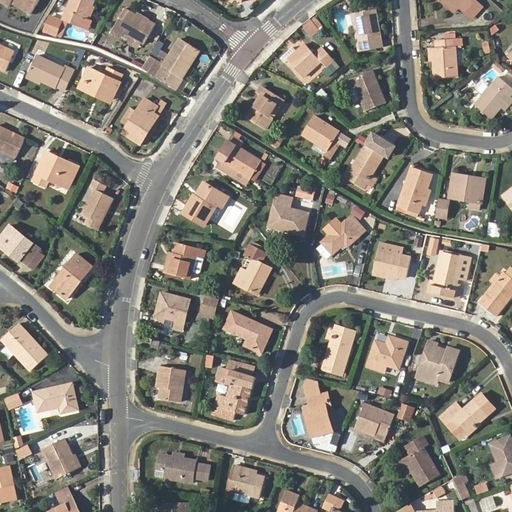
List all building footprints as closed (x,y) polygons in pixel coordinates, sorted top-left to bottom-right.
[(0,0),(10,5),(12,1),(32,13),(39,0),(0,0)] [(89,16),(93,6),(95,0),(72,0),(64,18),(80,26),(84,18),(87,20),(89,16)] [(446,0),(448,2),(446,5),(454,12),(459,7),(464,12),(474,0),(446,0)] [(484,8),(475,0),(474,0),(464,12),(473,20),(484,8)] [(96,7),(93,6),(89,16),(87,20),(84,18),(80,26),(89,29),(93,21),(90,20),(96,7)] [(140,17),(137,15),(126,8),(111,32),(120,37),(123,31),(131,35),(141,41),(145,43),(157,24),(149,20),(149,19),(142,15),(140,17)] [(375,22),(372,9),(354,13),(361,50),(383,46),(378,22),(375,22)] [(64,18),(53,13),(46,28),(58,33),(64,18)] [(313,15),(302,25),(311,36),(322,26),(313,15)] [(141,41),(131,35),(127,41),(137,47),(141,41)] [(180,37),(156,76),(177,88),(183,77),(181,76),(198,49),(180,37)] [(432,48),(433,61),(435,78),(458,77),(456,46),(461,45),(461,38),(436,40),(436,47),(432,48)] [(481,52),(488,53),(489,42),(482,41),(481,52)] [(0,43),(0,67),(6,70),(15,50),(0,43)] [(298,51),(289,60),(303,76),(321,60),(327,66),(334,60),(323,47),(315,54),(307,43),(298,51)] [(282,57),(286,62),(289,60),(298,51),(294,46),(282,57)] [(200,50),(198,49),(181,76),(183,77),(200,50)] [(78,67),(84,55),(79,52),(73,65),(78,67)] [(57,86),(65,89),(75,68),(67,65),(66,67),(37,54),(28,73),(40,79),(57,86)] [(338,68),(332,62),(327,66),(323,70),(329,76),(338,68)] [(89,67),(86,75),(90,77),(86,85),(114,98),(121,82),(120,81),(123,74),(109,68),(106,75),(89,67)] [(357,86),(366,110),(386,102),(382,90),(374,69),(353,77),(354,78),(346,81),(349,89),(357,86)] [(27,77),(39,82),(40,79),(28,73),(27,77)] [(90,77),(86,75),(80,87),(112,101),(114,98),(86,85),(90,77)] [(501,108),(510,97),(511,94),(511,85),(500,76),(475,105),(492,119),(498,112),(496,110),(499,107),(501,108)] [(257,92),(261,94),(263,95),(257,105),(255,104),(247,116),(267,128),(285,99),(262,85),(257,92)] [(263,95),(261,94),(255,104),(257,105),(263,95)] [(125,132),(143,143),(149,134),(146,132),(150,125),(153,127),(161,115),(155,112),(159,105),(146,97),(138,110),(132,106),(123,120),(130,124),(125,132)] [(511,102),(511,99),(510,97),(501,108),(504,112),(511,102)] [(155,112),(161,115),(168,103),(163,100),(159,105),(155,112)] [(303,134),(328,150),(326,154),(331,157),(340,144),(335,140),(340,131),(315,115),(303,134)] [(0,125),(0,149),(16,157),(25,138),(0,125)] [(274,132),(269,145),(278,148),(283,136),(274,132)] [(374,133),(346,177),(365,188),(368,183),(374,174),(385,155),(389,158),(397,146),(374,133)] [(244,141),(233,134),(229,140),(240,147),(244,141)] [(252,178),(263,161),(240,147),(229,140),(218,157),(221,159),(217,166),(232,175),(237,168),(252,178)] [(56,158),(57,155),(48,150),(35,179),(47,185),(51,178),(67,186),(75,168),(56,158)] [(269,155),(263,151),(259,157),(266,161),(269,155)] [(80,166),(57,155),(56,158),(75,168),(67,186),(70,187),(80,166)] [(271,160),(261,179),(270,184),(280,165),(271,160)] [(267,164),(263,161),(252,178),(257,181),(267,164)] [(422,204),(428,189),(433,174),(412,167),(397,209),(418,216),(422,204)] [(248,185),(252,178),(237,168),(232,175),(248,185)] [(472,179),(473,175),(454,172),(450,197),(471,200),(481,202),(482,202),(486,181),(472,179)] [(378,177),(374,174),(368,183),(373,186),(378,177)] [(94,188),(79,220),(98,230),(114,198),(103,193),(107,185),(94,179),(90,186),(94,188)] [(7,181),(5,188),(15,192),(18,186),(7,181)] [(204,181),(196,195),(198,196),(207,182),(204,181)] [(49,182),(47,186),(65,194),(67,190),(49,182)] [(198,196),(196,195),(185,212),(205,225),(218,203),(224,193),(207,182),(198,196)] [(297,184),(293,195),(311,201),(314,189),(297,184)] [(431,190),(428,189),(422,204),(426,206),(431,190)] [(224,193),(218,203),(224,206),(230,197),(224,193)] [(289,227),(288,230),(304,235),(308,213),(291,208),(292,198),(277,194),(270,226),(285,229),(286,226),(289,227)] [(439,199),(436,216),(446,218),(449,200),(439,199)] [(481,202),(471,200),(470,208),(480,210),(481,202)] [(365,213),(360,209),(356,215),(361,219),(365,213)] [(352,215),(323,242),(333,254),(345,243),(348,246),(365,230),(352,215)] [(0,242),(0,245),(8,252),(10,249),(23,260),(30,266),(42,250),(13,226),(0,242)] [(433,237),(429,251),(438,253),(441,239),(433,237)] [(165,273),(190,279),(192,271),(196,257),(204,259),(206,249),(177,242),(175,253),(173,257),(169,256),(165,273)] [(242,267),(235,282),(259,294),(273,268),(262,262),(267,253),(263,250),(265,248),(253,242),(247,255),(254,259),(249,270),(242,267)] [(333,254),(324,242),(318,247),(328,259),(333,254)] [(403,255),(405,248),(380,243),(379,249),(403,255)] [(10,249),(8,252),(21,262),(23,260),(10,249)] [(379,249),(374,269),(389,273),(389,274),(398,276),(398,275),(407,277),(412,257),(403,255),(379,249)] [(443,251),(436,281),(433,280),(431,292),(459,299),(462,286),(457,285),(459,279),(466,281),(472,258),(443,251)] [(83,280),(85,282),(95,266),(79,255),(56,289),(73,301),(82,287),(79,285),(83,280)] [(200,272),(204,259),(196,257),(192,271),(198,273),(200,272)] [(502,275),(495,284),(481,302),(497,315),(511,298),(511,296),(511,276),(505,271),(502,275)] [(492,280),(495,284),(502,275),(498,273),(492,280)] [(162,293),(156,315),(174,320),(172,327),(181,330),(189,300),(162,293)] [(220,299),(206,295),(200,315),(214,320),(220,299)] [(225,328),(248,338),(245,344),(262,352),(272,329),(232,311),(225,328)] [(174,320),(156,315),(154,322),(164,325),(164,328),(171,330),(172,327),(174,320)] [(19,322),(16,324),(29,339),(32,337),(19,322)] [(29,339),(16,324),(2,337),(9,344),(17,353),(31,369),(48,354),(32,337),(29,339)] [(335,330),(332,340),(323,369),(342,375),(356,330),(337,324),(335,330)] [(377,341),(368,366),(384,372),(387,364),(399,368),(408,342),(390,336),(387,345),(377,341)] [(17,353),(9,344),(2,351),(10,359),(17,353)] [(429,344),(419,372),(439,379),(448,382),(460,351),(449,347),(448,350),(447,353),(436,349),(437,346),(429,344)] [(234,359),(232,369),(254,376),(257,365),(234,359)] [(161,365),(158,382),(162,382),(161,387),(160,397),(181,401),(186,369),(161,365)] [(248,397),(251,396),(254,387),(257,377),(254,376),(223,367),(220,380),(232,383),(228,396),(220,393),(214,413),(235,419),(237,412),(246,414),(249,404),(247,403),(248,397)] [(439,379),(419,372),(417,377),(436,384),(439,379)] [(35,391),(39,411),(61,406),(63,411),(78,408),(73,383),(35,391)] [(311,405),(307,406),(312,424),(309,425),(313,436),(333,431),(327,407),(325,401),(329,400),(327,392),(309,398),(311,405)] [(467,432),(479,423),(496,408),(482,393),(463,410),(457,403),(441,417),(447,424),(455,418),(467,432)] [(23,404),(19,394),(5,399),(10,410),(23,404)] [(373,429),(378,431),(387,434),(395,415),(365,403),(355,427),(371,433),(373,429)] [(405,419),(412,406),(407,404),(400,416),(405,419)] [(415,408),(412,406),(405,419),(408,420),(415,408)] [(455,418),(447,424),(460,439),(467,432),(455,418)] [(481,424),(479,423),(467,432),(469,434),(481,424)] [(405,458),(421,486),(439,475),(423,447),(427,445),(422,436),(405,446),(410,454),(405,458)] [(511,440),(510,436),(492,444),(498,462),(492,464),(496,476),(511,470),(511,440)] [(78,467),(73,456),(64,438),(43,448),(58,477),(78,467)] [(159,453),(159,457),(176,460),(176,456),(182,457),(182,461),(197,464),(198,461),(185,459),(186,454),(173,452),(173,456),(159,453)] [(76,454),(73,456),(78,467),(81,465),(76,454)] [(176,460),(159,457),(157,468),(165,469),(164,477),(194,483),(195,478),(209,480),(212,466),(197,464),(182,461),(182,457),(176,456),(176,460)] [(241,470),(242,466),(235,464),(227,495),(235,496),(236,490),(260,497),(266,476),(256,474),(241,470)] [(0,467),(0,502),(18,499),(10,465),(0,467)] [(464,483),(468,481),(465,472),(451,478),(460,500),(470,496),(464,483)] [(435,499),(445,493),(440,485),(430,491),(435,499)] [(48,511),(79,511),(67,488),(56,494),(61,502),(64,501),(66,504),(48,511)] [(287,489),(277,511),(317,511),(318,511),(298,502),(301,495),(287,489)] [(331,511),(340,511),(345,502),(331,496),(325,507),(333,511),(331,511)] [(479,511),(474,497),(465,501),(468,511),(479,511)] [(453,511),(453,501),(438,502),(438,510),(418,511),(453,511)]
